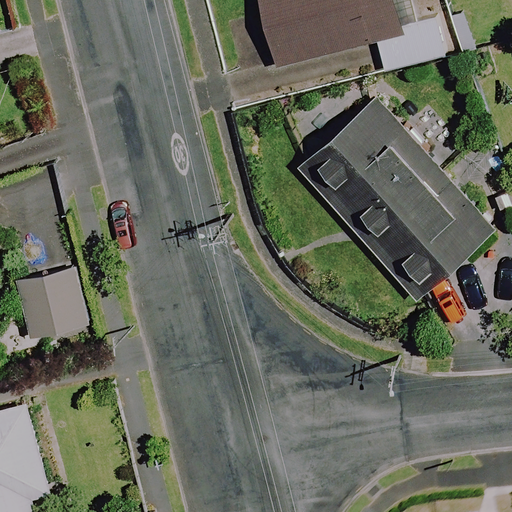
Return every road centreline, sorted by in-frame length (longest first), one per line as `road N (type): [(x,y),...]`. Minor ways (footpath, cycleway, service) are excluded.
road 1 (residential): [(112,0),(224,438)]
road 2 (residential): [(224,438),(511,411)]
